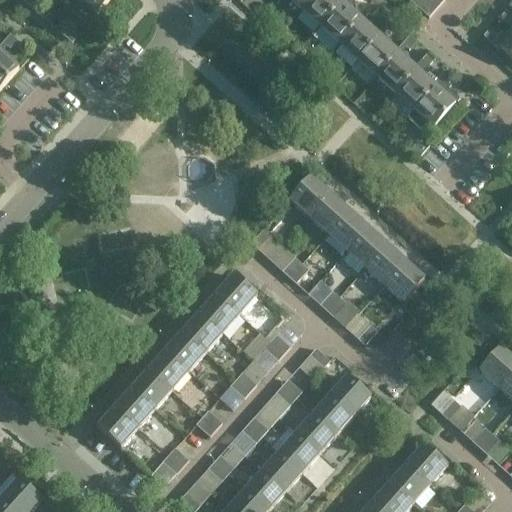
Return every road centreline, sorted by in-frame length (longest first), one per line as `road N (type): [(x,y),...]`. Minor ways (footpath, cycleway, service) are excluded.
road 1 (residential): [(166,0),(172,15),(162,51),(0,233)]
road 2 (residential): [(119,511),(0,405)]
